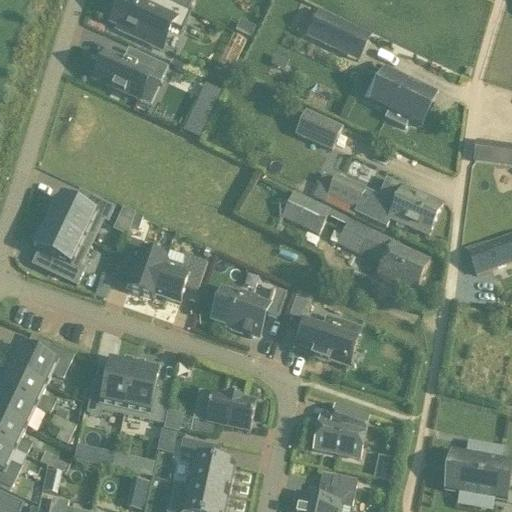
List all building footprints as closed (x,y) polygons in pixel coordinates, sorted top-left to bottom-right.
[(115,22),(114,26),(118,28),(116,33),(140,43),(142,39),(162,48),(170,29),(181,34),(190,15),(186,13),(158,0),(134,0),(133,3),(125,0),(124,4),(122,3),(114,21),(115,22)] [(158,0),(187,13),(192,0),(158,0)] [(318,14),(306,39),(336,53),(348,28),(318,14)] [(241,22),(235,34),(250,41),(256,30),(241,22)] [(231,37),(224,53),(238,60),(245,44),(231,37)] [(138,57),(132,69),(107,57),(95,83),(139,103),(150,79),(161,84),(168,70),(138,57)] [(389,75),(387,80),(374,108),(388,114),(384,122),(405,131),(408,124),(419,129),(432,102),(434,97),(428,94),(405,83),(389,75)] [(306,115),(296,138),(332,154),(342,131),(306,115)] [(190,121),(184,132),(198,139),(204,127),(190,121)] [(511,159),(511,149),(477,144),(474,164),(511,169),(511,159)] [(301,185),(299,190),(326,204),(354,217),(355,214),(366,192),(358,188),(338,178),(335,184),(323,178),(316,192),(301,185)] [(366,192),(355,214),(355,215),(366,220),(377,225),(387,230),(388,227),(391,222),(413,232),(428,239),(434,225),(442,207),(423,199),(404,190),(403,192),(394,188),(385,184),(382,191),(378,199),(366,192)] [(295,195),(283,220),(318,237),(330,212),(295,195)] [(47,225),(91,246),(103,222),(107,224),(113,211),(91,200),(85,212),(59,200),(58,203),(55,201),(49,213),(52,214),(47,225)] [(136,217),(132,228),(138,230),(142,220),(136,217)] [(350,222),(338,246),(383,268),(378,278),(416,294),(429,263),(391,247),(394,242),(350,222)] [(106,246),(114,227),(106,223),(97,242),(106,246)] [(91,246),(47,225),(42,236),(39,234),(34,245),(37,247),(35,250),(56,260),(49,275),(77,288),(84,272),(80,270),(91,246)] [(467,254),(476,278),(511,265),(503,241),(467,254)] [(154,298),(165,263),(142,255),(144,247),(131,242),(123,265),(135,270),(127,293),(153,302),(155,298),(154,298)] [(184,270),(165,263),(154,298),(155,298),(179,306),(184,291),(197,296),(207,266),(188,259),(184,270)] [(99,289),(95,299),(105,302),(109,292),(99,289)] [(258,337),(265,317),(278,322),(287,296),(273,292),(267,309),(223,293),(213,322),(229,327),(227,331),(253,340),(254,336),(258,337)] [(297,294),(288,317),(304,323),(312,299),(297,294)] [(327,321),(324,330),(308,324),(298,353),(314,358),(313,361),(328,366),(328,363),(347,370),(360,333),(327,321)] [(14,363),(10,371),(46,388),(52,377),(63,382),(73,360),(50,349),(45,360),(21,349),(19,353),(16,351),(11,362),(14,363)] [(103,394),(93,392),(87,416),(100,419),(101,413),(124,418),(134,368),(110,363),(103,394)] [(159,373),(134,368),(124,418),(162,426),(168,397),(154,393),(159,373)] [(41,400),(46,388),(10,371),(9,373),(6,372),(1,382),(4,384),(0,391),(0,393),(36,410),(50,417),(55,407),(41,400)] [(0,419),(26,432),(36,410),(0,393),(0,419)] [(217,429),(249,436),(256,406),(241,403),(241,402),(228,399),(227,400),(212,397),(206,426),(192,423),(190,436),(215,441),(217,429)] [(369,420),(335,408),(332,423),(320,421),(314,452),(360,462),(369,420)] [(64,424),(68,414),(60,410),(55,420),(64,424)] [(167,414),(163,432),(180,436),(183,418),(167,414)] [(20,443),(26,432),(0,419),(0,446),(15,454),(26,459),(31,449),(20,443)] [(62,432),(57,442),(68,448),(73,438),(62,432)] [(192,460),(186,488),(228,497),(234,468),(209,463),(212,449),(183,443),(180,458),(192,460)] [(447,494),(506,505),(511,470),(511,465),(501,463),(503,451),(468,445),(466,457),(454,455),(447,494)] [(9,466),(15,454),(0,446),(0,486),(11,492),(21,471),(9,466)] [(89,465),(91,453),(77,450),(74,462),(89,465)] [(392,481),(394,458),(380,457),(378,480),(392,481)] [(58,463),(54,472),(63,476),(67,468),(58,463)] [(149,478),(151,466),(137,463),(135,475),(149,478)] [(297,497),(294,511),(339,511),(340,509),(351,511),(357,485),(333,479),(331,491),(325,490),(322,503),(317,501),(297,497)] [(45,488),(44,494),(56,496),(58,490),(45,488)] [(224,511),(228,497),(186,488),(181,511),(224,511)] [(0,511),(21,511),(24,507),(0,495),(0,511)] [(133,495),(130,511),(131,511),(142,511),(146,498),(133,495)] [(69,511),(67,511),(68,506),(52,502),(49,511),(69,511)]
